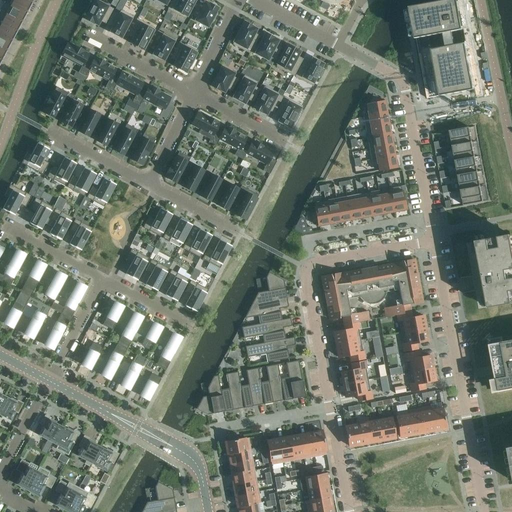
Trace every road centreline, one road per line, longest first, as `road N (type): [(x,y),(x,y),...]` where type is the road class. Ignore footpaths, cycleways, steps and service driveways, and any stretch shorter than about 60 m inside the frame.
road 1 (residential): [(428,220),(403,82),(249,0)]
road 2 (residential): [(481,511),(432,242)]
road 3 (residential): [(329,407),(306,265),(432,242)]
road 4 (tertiary): [(208,511),(200,472),(187,455),(47,381)]
road 5 (residential): [(308,242),(428,220)]
road 6 (residential): [(211,430),(329,407)]
